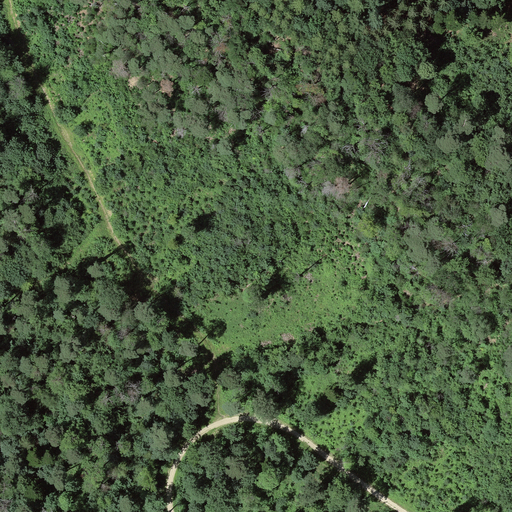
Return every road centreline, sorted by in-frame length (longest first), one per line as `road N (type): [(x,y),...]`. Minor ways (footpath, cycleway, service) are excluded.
road 1 (track): [(219,420),(192,346),(114,240),(11,0)]
road 2 (track): [(169,511),(179,453),(202,428),(256,409),(424,511)]
